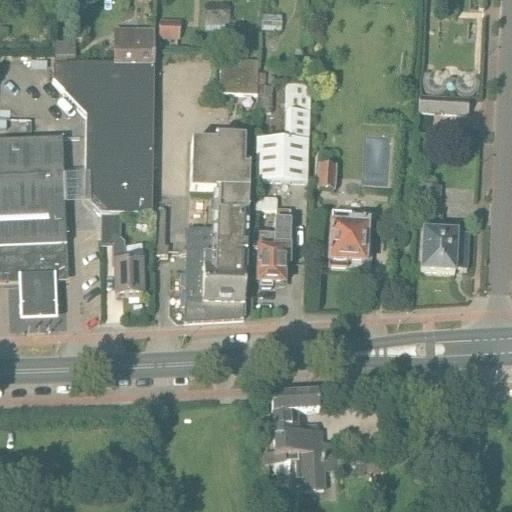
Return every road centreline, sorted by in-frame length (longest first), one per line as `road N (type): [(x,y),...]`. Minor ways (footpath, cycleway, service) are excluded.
road 1 (secondary): [(495,347),(0,372)]
road 2 (residential): [(495,347),(510,0)]
